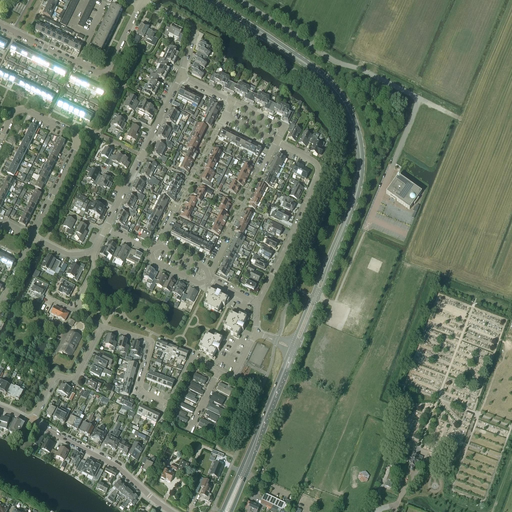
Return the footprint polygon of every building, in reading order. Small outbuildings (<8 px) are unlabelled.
[(53,12),(56,7),(48,3),(46,9),(53,12)] [(100,55),(122,11),(112,6),(97,37),(96,37),(92,46),(91,45),(89,49),(88,50),(89,50),(87,52),(93,55),(94,52),(100,55)] [(50,18),(53,12),(46,9),(43,14),(50,18)] [(140,27),(136,34),(144,38),(145,36),(148,37),(147,40),(146,42),(150,44),(151,42),(152,42),(156,33),(152,30),(151,31),(148,29),(149,27),(142,23),(140,27)] [(40,34),(44,26),(38,24),(35,31),(40,34)] [(174,37),(178,28),(172,25),(171,29),(168,28),(164,36),(167,37),(169,34),(174,37)] [(46,37),(49,29),(44,26),(40,34),(46,37)] [(180,44),(184,36),(181,34),(183,31),(178,28),(174,37),(179,39),(177,42),(180,44)] [(51,39),(55,32),(49,29),(46,37),(51,39)] [(57,42),(60,35),(55,32),(51,39),(57,42)] [(62,45),(66,37),(60,35),(57,42),(62,45)] [(68,47),(72,40),(66,37),(62,45),(68,47)] [(74,50),(77,43),(72,40),(68,47),(74,50)] [(208,58),(210,54),(208,52),(210,47),(200,42),(197,48),(200,51),(198,53),(207,58),(208,58)] [(80,53),(83,46),(77,43),(74,50),(80,53)] [(16,53),(19,47),(14,44),(11,51),(16,53)] [(165,54),(176,59),(179,54),(175,52),(177,49),(169,46),(165,54)] [(21,56),(24,50),(19,47),(16,53),(21,56)] [(27,59),(30,52),(24,50),(21,56),(27,59)] [(32,61),(35,55),(30,52),(27,59),(32,61)] [(204,69),(206,65),(205,62),(207,58),(198,53),(197,53),(194,58),(196,61),(195,64),(200,67),(204,69)] [(174,65),(176,59),(165,54),(162,59),(161,58),(159,61),(167,65),(169,62),(174,65)] [(37,64),(41,58),(35,55),(32,61),(37,64)] [(43,67),(46,60),(41,58),(37,64),(43,67)] [(48,69),(51,63),(46,60),(43,67),(48,69)] [(167,75),(169,70),(166,68),(167,65),(159,61),(158,64),(161,66),(158,71),(167,75)] [(54,72),(57,66),(51,63),(48,69),(54,72)] [(201,80),(203,76),(202,73),(204,69),(200,67),(195,64),(194,63),(191,69),(193,72),(192,75),(201,80)] [(59,75),(62,68),(57,66),(54,72),(59,75)] [(65,77),(68,71),(62,68),(59,75),(65,77)] [(150,77),(158,80),(159,78),(164,80),(167,75),(158,71),(157,74),(155,73),(154,75),(151,73),(150,77)] [(9,82),(12,75),(6,73),(3,79),(9,82)] [(224,76),(220,74),(218,76),(215,74),(213,79),(211,78),(208,83),(214,86),(217,84),(220,85),(224,76)] [(14,84),(17,78),(12,75),(9,82),(14,84)] [(75,84),(78,77),(73,75),(70,81),(75,84)] [(20,87),(23,81),(23,79),(18,76),(17,78),(14,84),(20,87)] [(228,93),(233,83),(229,81),(229,78),(224,76),(220,85),(223,87),(223,91),(228,93)] [(81,86),(84,80),(78,77),(75,84),(81,86)] [(157,90),(160,85),(156,83),(158,80),(150,77),(148,80),(151,81),(149,86),(157,90)] [(86,89),(89,83),(84,80),(81,86),(86,89)] [(25,90),(28,83),(23,81),(20,87),(25,90)] [(30,92),(33,86),(28,83),(25,90),(30,92)] [(91,92),(94,85),(89,83),(86,89),(91,92)] [(238,85),(233,83),(228,93),(234,96),(237,94),(240,95),(244,86),(240,84),(238,85)] [(97,94),(100,88),(94,85),(91,92),(97,94)] [(157,90),(149,86),(147,85),(144,90),(143,90),(142,93),(150,97),(151,94),(155,96),(157,90)] [(36,95),(39,89),(33,86),(30,92),(36,95)] [(248,88),(244,86),(240,95),(242,97),(243,100),(248,103),(253,93),(255,89),(251,87),(248,88)] [(101,99),(102,97),(105,91),(100,88),(97,94),(100,96),(98,98),(101,99)] [(183,99),(187,92),(185,90),(185,89),(182,88),(178,97),(183,99)] [(41,98),(44,91),(39,89),(36,95),(41,98)] [(46,100),(50,94),(44,91),(41,98),(46,100)] [(192,93),(189,92),(189,93),(187,92),(183,99),(188,102),(192,93)] [(193,104),(196,96),(194,95),(195,94),(192,93),(188,102),(193,104)] [(258,95),(253,93),(248,103),(254,106),(257,104),(260,105),(264,96),(260,94),(258,95)] [(52,103),(55,97),(50,94),(46,100),(52,103)] [(202,98),(199,96),(199,97),(196,96),(193,104),(197,107),(202,98)] [(268,113),(273,103),(269,101),(268,98),(264,96),(260,105),(262,106),(263,110),(268,113)] [(134,112),(138,104),(135,103),(137,100),(131,97),(129,97),(129,100),(127,104),(124,106),(125,108),(134,112)] [(212,100),(211,99),(209,103),(212,104),(210,109),(218,113),(219,111),(220,111),(221,109),(215,105),(216,102),(214,101),(212,100)] [(63,109),(66,103),(60,100),(57,107),(63,109)] [(68,112),(71,106),(66,103),(63,109),(68,112)] [(149,106),(143,103),(142,104),(140,103),(135,112),(138,114),(139,112),(144,115),(149,106)] [(278,105),(273,103),(268,113),(274,116),(277,114),(279,115),(284,106),(280,104),(278,105)] [(73,115),(77,108),(71,106),(68,112),(73,115)] [(151,120),(156,111),(153,110),(154,108),(149,106),(144,115),(149,117),(148,119),(151,120)] [(288,123),(293,113),(288,110),(288,108),(284,106),(279,115),(282,116),(282,120),(288,123)] [(79,117),(82,111),(77,108),(73,115),(79,117)] [(216,118),(218,116),(217,115),(218,113),(210,109),(207,114),(216,118)] [(178,113),(171,110),(169,116),(178,120),(180,115),(185,117),(186,114),(179,111),(178,113)] [(84,120),(87,113),(82,111),(79,117),(84,120)] [(89,111),(87,113),(84,120),(90,123),(93,116),(94,114),(92,112),(89,111)] [(215,121),(216,118),(207,114),(206,113),(205,115),(206,116),(205,119),(213,123),(214,121),(215,121)] [(178,130),(179,127),(175,125),(178,120),(169,116),(166,121),(172,124),(171,127),(178,130)] [(122,133),(126,125),(123,123),(124,121),(117,118),(114,126),(117,127),(115,130),(122,133)] [(212,128),(213,125),(212,125),(213,123),(205,119),(203,124),(212,128)] [(295,142),(301,131),(294,128),(297,121),(294,120),(291,125),(288,133),(290,134),(288,138),(295,142)] [(199,124),(196,123),(194,128),(196,129),(204,133),(207,128),(199,124)] [(35,134),(38,128),(32,125),(29,131),(35,134)] [(128,137),(136,141),(139,136),(136,134),(139,128),(133,126),(131,130),(130,130),(127,136),(128,137)] [(163,126),(161,132),(170,136),(172,137),(174,134),(177,133),(178,130),(171,127),(170,129),(163,126)] [(202,137),(204,133),(196,129),(194,134),(202,137)] [(228,132),(223,130),(222,131),(220,130),(217,137),(219,138),(224,140),(228,132)] [(33,139),(35,134),(29,131),(26,136),(33,139)] [(167,141),(165,144),(171,147),(173,144),(169,142),(172,137),(170,136),(161,132),(158,137),(167,141)] [(199,142),(202,137),(194,134),(191,132),(189,137),(191,138),(199,142)] [(228,145),(229,143),(233,135),(228,132),(224,140),(223,143),(228,145)] [(311,136),(304,133),(299,144),(306,147),(308,143),(311,144),(315,137),(312,135),(311,136)] [(234,145),(238,137),(233,135),(229,143),(234,145)] [(30,145),(33,139),(26,136),(24,142),(30,145)] [(238,147),(242,140),(238,137),(234,145),(238,147)] [(321,156),(323,150),(321,149),(324,144),(317,140),(318,138),(315,137),(311,144),(314,146),(311,152),(318,155),(321,156)] [(63,148),(65,142),(56,138),(54,143),(56,144),(63,148)] [(197,147),(199,142),(191,138),(189,143),(197,147)] [(243,150),(247,142),(242,140),(238,147),(243,150)] [(27,150),(30,145),(24,142),(21,147),(27,150)] [(248,152),(252,144),(247,142),(243,150),(248,152)] [(164,147),(158,143),(155,149),(164,153),(167,148),(171,150),(172,147),(171,147),(165,144),(164,147)] [(195,152),(197,147),(189,143),(187,148),(190,150),(195,152)] [(60,153),(63,148),(56,144),(54,150),(60,153)] [(253,155),(257,147),(252,144),(248,152),(253,155)] [(25,155),(27,150),(21,147),(18,152),(25,155)] [(258,157),(262,149),(257,147),(253,155),(258,157)] [(54,150),(51,149),(48,154),(51,155),(57,158),(60,153),(54,150)] [(112,152),(105,149),(104,149),(103,152),(102,152),(101,154),(102,155),(101,157),(107,159),(104,165),(108,167),(108,166),(113,157),(111,156),(112,153),(112,152)] [(165,164),(168,159),(163,156),(164,153),(155,149),(152,154),(159,157),(157,160),(165,164)] [(219,158),(221,159),(224,154),(213,149),(211,154),(219,158)] [(190,150),(187,154),(195,158),(198,153),(195,152),(190,150)] [(22,161),(25,156),(25,155),(18,152),(16,158),(22,161)] [(193,163),(195,158),(187,154),(185,159),(193,163)] [(216,163),(219,158),(211,154),(208,159),(216,163)] [(283,164),(286,159),(277,154),(275,159),(283,164)] [(55,164),(57,158),(51,155),(48,161),(55,164)] [(119,165),(123,157),(117,155),(116,157),(113,156),(113,157),(108,166),(111,167),(113,164),(118,167),(119,165)] [(127,169),(130,164),(127,163),(128,160),(123,157),(119,165),(127,169)] [(19,166),(22,161),(16,158),(13,163),(19,166)] [(191,168),(193,163),(185,159),(183,164),(191,168)] [(214,168),(216,163),(208,159),(206,164),(214,168)] [(281,169),(283,164),(275,159),(272,164),(281,169)] [(52,169),(55,164),(48,161),(46,166),(52,169)] [(17,172),(19,166),(13,163),(10,168),(17,172)] [(157,167),(158,165),(152,163),(150,166),(147,165),(144,170),(153,175),(156,170),(160,172),(162,169),(157,167)] [(188,173),(191,168),(183,164),(180,169),(179,169),(178,169),(177,169),(177,170),(176,171),(184,175),(185,172),(188,173)] [(211,172),(212,172),(214,168),(206,164),(204,169),(207,170),(211,172)] [(278,173),(281,169),(272,164),(270,169),(278,173)] [(303,167),(297,164),(296,166),(296,165),(292,173),(298,175),(297,176),(300,178),(301,177),(306,179),(309,172),(302,169),(303,167)] [(250,173),(252,168),(245,165),(242,169),(250,173)] [(49,175),(52,169),(46,166),(43,172),(49,175)] [(14,177),(17,172),(10,168),(7,174),(14,177)] [(96,187),(96,185),(100,179),(97,178),(97,177),(99,173),(92,169),(87,178),(90,180),(90,181),(90,182),(93,183),(92,185),(96,187)] [(248,178),(250,173),(242,169),(240,174),(248,178)] [(276,178),(278,173),(270,169),(267,174),(276,178)] [(148,179),(147,181),(154,185),(154,184),(154,183),(156,180),(152,178),(153,175),(144,170),(142,176),(148,179)] [(207,170),(204,175),(212,179),(215,174),(212,172),(211,172),(207,170)] [(43,172),(40,171),(38,176),(40,177),(47,180),(49,175),(43,172)] [(28,184),(29,181),(32,176),(33,173),(30,172),(25,183),(28,184)] [(231,177),(232,176),(228,174),(226,173),(225,176),(224,179),(223,179),(222,182),(224,183),(225,180),(226,178),(228,179),(229,176),(231,177)] [(175,178),(172,183),(180,186),(181,184),(182,185),(184,182),(182,181),(184,178),(175,174),(174,177),(175,178)] [(245,182),(248,178),(240,174),(238,179),(245,182)] [(276,184),(276,183),(277,183),(277,182),(276,181),(277,179),(276,179),(276,178),(267,174),(265,179),(276,184)] [(211,188),(212,187),(212,186),(212,185),(211,185),(211,184),(210,184),(212,179),(204,175),(202,180),(204,181),(202,184),(211,188)] [(112,180),(105,176),(103,179),(100,178),(100,179),(96,185),(103,188),(103,186),(110,189),(112,184),(110,184),(112,180)] [(413,204),(415,205),(419,199),(418,198),(422,193),(398,176),(386,193),(410,210),(413,204)] [(44,185),(47,180),(40,177),(38,182),(44,185)] [(14,188),(16,182),(8,178),(5,183),(11,186),(11,187),(14,188)] [(243,187),(245,182),(238,179),(236,183),(241,186),(240,186),(243,187)] [(273,189),(276,184),(265,179),(263,184),(273,189)] [(146,184),(137,180),(134,185),(143,190),(146,184),(152,188),(154,185),(147,181),(146,184)] [(301,193),(303,189),(301,188),(303,185),(292,180),(291,183),(295,185),(289,196),(297,200),(297,199),(298,199),(299,196),(300,193),(301,193)] [(238,190),(240,186),(241,186),(236,183),(233,181),(231,187),(238,190)] [(41,191),(44,185),(38,182),(35,188),(41,191)] [(9,192),(11,187),(11,186),(5,183),(2,189),(9,192)] [(179,192),(180,190),(179,189),(180,186),(172,183),(170,188),(179,192)] [(264,192),(266,187),(258,183),(256,188),(264,192)] [(143,200),(145,197),(141,195),(143,190),(134,185),(131,191),(138,194),(137,196),(143,200)] [(213,193),(201,187),(199,190),(198,189),(195,194),(203,198),(205,193),(211,196),(213,193)] [(236,195),(238,190),(231,187),(228,191),(236,195)] [(177,195),(179,192),(170,188),(168,192),(175,196),(176,194),(177,195)] [(261,197),(264,192),(256,188),(253,193),(261,197)] [(0,194),(6,197),(9,192),(2,189),(0,193),(0,194)] [(39,200),(42,195),(35,191),(32,197),(39,200)] [(174,202),(175,199),(174,198),(175,196),(168,192),(165,197),(174,202)] [(259,202),(261,197),(253,193),(251,198),(259,202)] [(204,204),(205,202),(202,200),(203,198),(195,194),(193,198),(193,199),(201,203),(204,204)] [(82,197),(79,195),(72,209),(74,207),(81,210),(82,209),(85,210),(84,212),(89,203),(85,201),(86,199),(84,198),(85,198),(84,197),(84,198),(82,197),(83,197),(82,196),(82,197)] [(32,197),(30,196),(27,202),(30,203),(30,202),(36,206),(39,200),(32,197)] [(135,199),(129,196),(126,201),(135,206),(138,201),(142,203),(143,200),(137,196),(135,199)] [(168,204),(170,201),(161,197),(159,202),(166,206),(167,203),(168,204)] [(199,205),(201,203),(193,199),(193,198),(190,197),(187,202),(195,206),(197,207),(198,204),(199,205)] [(292,212),(295,206),(292,204),(294,201),(284,197),(282,202),(284,203),(282,208),(292,212)] [(231,202),(224,198),(223,202),(220,200),(219,202),(222,204),(220,206),(228,210),(231,205),(229,205),(231,202)] [(255,210),(256,207),(259,202),(251,198),(249,203),(250,204),(248,207),(255,210)] [(135,216),(137,213),(133,211),(135,206),(126,201),(123,207),(130,210),(129,212),(134,215),(135,216)] [(33,211),(34,210),(36,206),(30,202),(30,203),(27,208),(33,211)] [(165,211),(166,208),(165,208),(166,206),(159,202),(156,207),(165,211)] [(196,212),(197,210),(194,208),(195,206),(187,202),(185,207),(196,212)] [(99,205),(94,203),(93,205),(90,203),(85,214),(88,215),(89,212),(95,214),(99,205)] [(101,222),(106,211),(103,210),(104,208),(99,205),(95,214),(100,217),(98,220),(101,222)] [(228,210),(220,206),(219,209),(216,207),(215,210),(218,211),(226,215),(228,210)] [(163,214),(165,211),(156,207),(154,211),(161,215),(162,213),(163,214)] [(195,214),(196,212),(185,207),(182,211),(190,215),(192,213),(195,214)] [(31,216),(33,211),(27,208),(24,213),(31,216)] [(253,213),(247,210),(246,213),(244,212),(242,217),(250,221),(253,213)] [(160,221),(161,218),(160,217),(161,215),(154,211),(151,216),(160,221)] [(191,222),(192,220),(189,218),(190,215),(182,211),(180,216),(188,220),(191,222)] [(226,221),(229,216),(226,215),(218,211),(216,213),(220,215),(218,217),(226,221)] [(290,216),(279,211),(277,214),(273,212),(270,217),(278,221),(280,219),(287,222),(290,216)] [(127,215),(121,212),(118,217),(127,222),(130,217),(133,218),(134,215),(129,212),(127,215)] [(28,222),(28,221),(31,216),(24,213),(22,218),(28,222)] [(159,223),(160,221),(151,216),(149,221),(157,225),(158,223),(159,223)] [(127,222),(118,217),(115,223),(122,226),(121,229),(127,232),(129,229),(128,229),(128,226),(129,223),(127,222)] [(226,221),(218,217),(217,220),(214,218),(213,221),(224,226),(226,221)] [(247,226),(250,221),(242,217),(239,222),(247,226)] [(25,227),(28,222),(22,218),(19,224),(25,227)] [(68,219),(67,218),(63,227),(67,229),(67,230),(66,233),(71,236),(74,230),(71,229),(75,221),(70,219),(68,219)] [(155,230),(157,227),(156,227),(157,225),(149,221),(147,226),(155,230)] [(221,231),(224,226),(213,221),(212,223),(215,224),(214,227),(221,231)] [(245,230),(247,226),(239,222),(237,227),(245,230)] [(267,232),(267,233),(270,234),(274,236),(275,234),(279,237),(282,231),(279,230),(280,227),(272,223),(270,227),(269,227),(267,231),(267,232)] [(82,243),(87,233),(84,231),(87,227),(81,224),(76,233),(77,234),(76,236),(79,241),(79,242),(82,243)] [(175,228),(171,235),(176,238),(180,230),(181,227),(175,224),(174,227),(175,228)] [(154,233),(155,230),(147,226),(144,231),(152,235),(153,233),(154,233)] [(221,231),(214,227),(212,230),(209,228),(208,230),(211,232),(219,236),(221,231)] [(242,235),(245,230),(237,227),(234,232),(242,235)] [(180,230),(176,238),(180,240),(186,229),(184,228),(182,231),(180,230)] [(186,229),(180,240),(185,243),(189,235),(190,233),(187,232),(188,230),(186,229)] [(152,237),(151,237),(152,235),(144,231),(141,237),(139,236),(138,237),(146,241),(147,239),(150,240),(152,237)] [(189,235),(185,243),(190,245),(196,234),(193,233),(192,235),(190,233),(189,235)] [(275,249),(278,242),(272,240),(274,237),(266,233),(265,237),(268,239),(265,244),(275,249)] [(196,234),(190,245),(195,247),(199,240),(196,238),(198,235),(196,234)] [(199,240),(195,247),(200,250),(205,239),(206,236),(204,235),(201,241),(199,240)] [(247,246),(248,244),(244,242),(245,239),(237,235),(235,240),(247,246)] [(205,239),(200,250),(204,252),(208,244),(206,243),(207,240),(205,239)] [(208,244),(204,252),(209,255),(213,247),(214,247),(217,241),(215,240),(213,241),(212,244),(209,242),(208,244)] [(247,246),(235,240),(233,245),(240,248),(242,246),(246,248),(247,246)] [(111,256),(116,246),(109,242),(106,250),(103,248),(100,255),(106,258),(108,254),(111,256)] [(242,256),(243,254),(239,251),(240,248),(233,245),(230,249),(242,256)] [(117,250),(113,258),(123,263),(129,250),(122,246),(120,251),(117,250)] [(271,257),(271,256),(272,254),(267,251),(268,248),(263,246),(261,251),(263,252),(261,255),(264,256),(264,258),(269,260),(271,257)] [(242,256),(230,249),(228,254),(236,258),(237,255),(242,257),(242,256)] [(135,254),(130,252),(131,250),(126,260),(135,264),(133,269),(135,270),(143,256),(136,252),(135,254)] [(238,265),(239,263),(234,261),(236,258),(228,254),(225,259),(238,265)] [(264,270),(267,264),(259,260),(260,258),(255,255),(252,260),(256,262),(254,266),(264,270)] [(6,265),(10,258),(4,256),(1,262),(6,265)] [(55,274),(61,263),(48,256),(41,269),(46,272),(47,270),(55,274)] [(12,268),(15,261),(10,258),(6,265),(12,268)] [(238,265),(225,259),(223,264),(231,268),(232,265),(237,267),(238,265)] [(77,282),(84,269),(73,263),(67,275),(74,278),(73,280),(77,282)] [(233,275),(234,273),(229,271),(231,268),(223,264),(221,269),(233,275)] [(258,283),(261,276),(254,272),(255,269),(250,266),(247,272),(251,274),(249,278),(258,283)] [(150,285),(152,285),(154,280),(157,274),(153,272),(153,271),(148,268),(143,277),(148,280),(147,282),(147,284),(150,285)] [(233,275),(221,269),(218,274),(221,275),(219,278),(227,282),(229,279),(226,277),(227,275),(232,277),(233,275)] [(163,276),(160,275),(157,281),(154,280),(152,285),(151,287),(154,288),(156,285),(163,288),(165,283),(168,278),(164,277),(165,276),(164,276),(163,276)] [(35,284),(32,292),(37,294),(35,298),(38,299),(38,301),(41,303),(42,301),(44,297),(43,297),(48,286),(35,279),(33,283),(35,284)] [(69,298),(75,286),(62,280),(60,284),(62,285),(58,292),(69,298)] [(170,293),(176,282),(170,280),(168,284),(165,283),(163,288),(162,289),(170,293)] [(254,291),(256,286),(255,286),(255,284),(252,284),(245,280),(242,286),(247,288),(247,289),(251,290),(254,291)] [(181,301),(184,295),(186,291),(184,290),(185,287),(183,286),(181,286),(181,287),(177,285),(178,283),(177,283),(172,293),(178,296),(176,300),(180,302),(181,301)] [(217,294),(212,292),(210,291),(211,290),(211,289),(210,288),(209,288),(208,289),(208,290),(209,291),(206,298),(208,299),(206,304),(205,303),(204,303),(203,303),(203,304),(203,305),(203,306),(219,314),(220,314),(220,313),(221,313),(221,312),(221,311),(219,310),(222,306),(224,307),(226,303),(228,304),(230,300),(230,299),(230,298),(229,298),(228,297),(228,298),(227,298),(227,299),(220,296),(221,294),(221,295),(217,293),(217,294)] [(193,303),(198,293),(190,290),(187,296),(184,295),(181,301),(184,303),(186,299),(193,303)] [(69,314),(54,307),(51,314),(58,318),(65,322),(69,314)] [(238,318),(234,316),(234,315),(234,314),(234,313),(233,313),(232,313),(231,313),(231,314),(224,329),(223,330),(224,330),(224,331),(225,331),(226,331),(226,330),(227,329),(232,332),(230,334),(234,336),(234,338),(236,339),(237,340),(238,340),(239,340),(239,339),(240,339),(240,338),(239,337),(238,336),(241,330),(243,331),(244,327),(243,327),(246,320),(247,321),(248,321),(249,321),(249,320),(249,319),(248,318),(247,318),(246,319),(240,316),(238,318)] [(343,322),(331,317),(329,324),(341,329),(343,322)] [(361,330),(349,325),(346,331),(358,336),(361,330)] [(339,334),(327,329),(324,335),(336,340),(339,334)] [(71,358),(81,337),(70,331),(59,352),(71,358)] [(209,337),(210,336),(210,335),(209,334),(208,334),(207,334),(199,350),(199,351),(200,352),(201,352),(202,352),(203,350),(207,353),(206,355),(210,357),(209,359),(213,361),(214,361),(215,361),(215,360),(215,359),(215,358),(214,358),(217,351),(219,352),(218,352),(220,348),(218,348),(222,341),(223,342),(224,342),(224,341),(225,341),(225,340),(224,340),(224,339),(223,338),(222,340),(215,337),(214,339),(209,337)] [(106,337),(104,343),(106,344),(106,345),(110,346),(109,349),(111,350),(111,351),(114,352),(116,344),(113,343),(115,338),(108,336),(108,337),(106,337)] [(356,341),(344,336),(341,343),(353,348),(356,341)] [(122,340),(120,339),(119,344),(120,344),(118,348),(122,349),(121,353),(127,354),(129,348),(126,347),(127,341),(123,340),(123,339),(122,339),(122,340)] [(334,345),(322,340),(319,347),(331,352),(334,345)] [(158,356),(163,344),(158,342),(155,350),(158,351),(156,356),(158,356)] [(140,357),(141,352),(138,351),(140,344),(133,343),(131,351),(135,352),(134,356),(140,357)] [(165,354),(168,346),(163,344),(158,356),(160,357),(162,353),(165,354)] [(168,360),(173,348),(168,346),(165,354),(168,355),(166,360),(168,360)] [(175,358),(178,349),(173,348),(168,360),(170,361),(172,357),(175,358)] [(351,353),(339,348),(337,354),(349,359),(351,353)] [(178,364),(183,351),(178,349),(175,358),(178,359),(176,364),(178,364)] [(185,362),(188,353),(183,351),(178,364),(180,365),(182,360),(185,362)] [(329,357),(317,352),(314,358),(326,363),(329,357)] [(107,360),(98,355),(94,362),(106,368),(108,364),(111,366),(114,359),(109,357),(107,360)] [(347,364),(335,359),(332,366),(344,371),(347,364)] [(111,377),(113,374),(109,372),(93,364),(92,367),(93,367),(90,373),(91,374),(90,375),(93,376),(93,375),(99,378),(101,374),(107,375),(111,377)] [(324,369),(312,364),(309,370),(322,375),(324,369)] [(134,375),(136,370),(123,366),(122,369),(127,370),(126,373),(134,375)] [(146,380),(151,382),(154,374),(156,370),(151,368),(146,380)] [(342,376),(330,371),(327,377),(339,382),(342,376)] [(197,372),(193,380),(205,385),(208,378),(197,372)] [(159,376),(154,374),(151,382),(156,383),(159,376)] [(161,385),(165,377),(159,376),(156,383),(161,385)] [(131,386),(133,381),(120,377),(119,379),(124,380),(123,383),(131,386)] [(170,379),(165,377),(161,385),(166,387),(170,379)] [(175,381),(170,379),(166,387),(172,389),(175,381)] [(95,383),(89,380),(86,386),(95,390),(96,387),(99,389),(102,383),(96,380),(95,383)] [(5,384),(1,393),(3,393),(3,394),(5,395),(5,394),(6,395),(10,386),(6,385),(8,382),(6,381),(5,384)] [(192,383),(189,389),(202,396),(205,390),(192,383)] [(233,390),(221,384),(217,391),(229,397),(233,390)] [(13,398),(19,386),(16,385),(15,388),(11,387),(7,395),(8,396),(8,397),(10,397),(11,397),(13,398)] [(65,387),(61,385),(58,391),(62,393),(62,394),(67,397),(66,399),(69,401),(70,399),(73,394),(70,392),(71,389),(72,390),(72,389),(66,386),(65,387)] [(25,389),(19,386),(13,398),(15,399),(16,400),(17,401),(18,401),(19,401),(25,389)] [(128,396),(130,391),(117,387),(116,389),(118,390),(118,393),(119,394),(120,394),(128,396)] [(228,399),(215,392),(211,400),(224,407),(228,399)] [(187,396),(185,399),(197,404),(198,401),(195,399),(197,396),(190,393),(188,396),(187,396)] [(130,409),(129,412),(130,412),(135,414),(135,413),(133,412),(135,407),(133,405),(134,402),(130,400),(129,401),(128,400),(128,398),(123,397),(120,404),(130,409)] [(196,408),(182,402),(180,408),(194,414),(196,408)] [(52,404),(46,415),(48,415),(47,416),(51,418),(51,417),(52,418),(56,410),(52,408),(54,405),(52,404)] [(56,420),(59,421),(65,409),(67,405),(65,404),(61,412),(57,410),(53,418),(54,419),(54,420),(56,420)] [(223,411),(209,404),(205,410),(219,417),(223,411)] [(80,413),(72,428),(74,429),(74,430),(76,431),(77,430),(77,431),(82,423),(79,421),(82,414),(85,408),(83,407),(80,413)] [(142,417),(145,409),(141,407),(137,414),(142,417)] [(67,410),(65,409),(59,421),(61,423),(63,424),(64,424),(70,413),(67,411),(67,410)] [(142,417),(146,419),(150,411),(145,409),(142,417)] [(146,419),(151,421),(155,414),(150,411),(146,419)] [(191,417),(178,411),(174,418),(188,425),(191,417)] [(219,418),(205,411),(201,419),(215,426),(219,418)] [(72,428),(80,413),(78,412),(76,415),(73,414),(67,425),(68,426),(69,427),(70,427),(72,428)] [(160,416),(155,414),(151,421),(156,424),(160,416)] [(14,419),(10,418),(11,417),(8,416),(7,418),(5,421),(1,421),(2,418),(0,424),(0,429),(2,430),(2,431),(3,430),(8,431),(14,419)] [(84,434),(92,418),(91,417),(87,425),(83,423),(79,432),(80,432),(80,433),(81,433),(82,433),(84,434)] [(92,418),(84,434),(86,435),(87,436),(88,437),(89,436),(89,437),(94,429),(91,427),(92,424),(95,419),(93,418),(92,418)] [(17,437),(25,424),(22,423),(16,419),(9,433),(17,437)] [(214,428),(200,422),(197,428),(210,435),(214,428)] [(109,447),(118,432),(121,425),(119,423),(112,435),(109,434),(108,437),(108,436),(104,444),(105,445),(107,446),(108,446),(109,447)] [(95,430),(92,438),(92,439),(94,440),(95,440),(102,443),(106,434),(102,432),(104,428),(104,427),(102,426),(101,426),(98,431),(95,430)] [(120,433),(118,432),(109,447),(112,448),(112,449),(114,450),(115,450),(119,442),(116,441),(120,433)] [(39,447),(44,438),(38,435),(34,444),(39,447)] [(52,458),(55,451),(52,450),(55,445),(46,440),(42,449),(50,453),(48,456),(52,458)] [(126,456),(130,448),(126,446),(127,444),(122,441),(118,449),(123,451),(122,454),(126,456)] [(140,446),(134,443),(130,452),(133,453),(133,454),(132,457),(133,459),(137,461),(142,450),(144,447),(141,446),(140,446)] [(64,461),(69,452),(60,447),(58,453),(55,451),(52,458),(55,459),(56,457),(64,461)] [(73,465),(79,453),(74,451),(70,459),(73,460),(71,463),(72,463),(72,464),(73,465)] [(418,457),(413,455),(414,453),(410,451),(406,461),(409,462),(410,464),(408,468),(414,470),(415,466),(417,465),(420,466),(423,458),(418,456),(418,457)] [(76,470),(83,456),(80,454),(74,465),(76,466),(74,469),(76,470)] [(144,457),(141,463),(145,465),(143,471),(144,472),(145,472),(146,472),(147,473),(147,472),(149,473),(149,471),(150,471),(154,462),(155,462),(156,459),(153,458),(150,464),(147,462),(148,459),(144,457)] [(94,463),(90,461),(89,462),(87,461),(86,463),(82,461),(76,471),(81,474),(82,473),(88,476),(94,463)] [(189,465),(182,461),(177,471),(184,475),(189,465)] [(98,482),(103,472),(98,470),(100,467),(98,466),(98,465),(94,463),(88,476),(94,479),(93,480),(98,482)] [(215,464),(210,476),(218,479),(223,467),(215,464)] [(170,483),(174,475),(172,474),(173,470),(166,466),(164,471),(165,471),(161,479),(161,481),(163,482),(165,481),(170,483)] [(113,480),(116,475),(117,473),(107,468),(105,472),(112,476),(111,479),(113,480)] [(361,483),(367,482),(369,476),(365,472),(359,473),(357,479),(361,483)] [(388,481),(391,482),(395,474),(394,473),(390,472),(386,481),(387,481),(388,481)] [(200,478),(196,487),(198,488),(200,487),(203,489),(201,495),(203,496),(203,500),(208,502),(211,495),(209,494),(211,488),(207,486),(209,482),(200,478)] [(114,501),(116,496),(118,492),(123,486),(122,484),(122,483),(121,483),(120,481),(119,481),(113,487),(116,490),(110,497),(114,501)] [(106,494),(109,488),(99,483),(96,489),(106,494)] [(124,486),(123,486),(118,492),(116,496),(118,497),(116,501),(118,502),(121,498),(128,490),(127,489),(127,488),(125,486),(124,486)] [(129,491),(128,490),(121,498),(123,500),(125,498),(127,500),(133,494),(132,493),(130,491),(129,491)] [(134,495),(133,494),(127,500),(121,506),(123,508),(129,502),(132,504),(133,503),(135,504),(137,502),(135,500),(138,498),(137,498),(137,497),(136,496),(135,495),(134,495)] [(269,496),(266,502),(268,503),(271,505),(274,499),(269,496)] [(274,499),(271,505),(273,506),(277,507),(280,501),(274,499)] [(280,501),(277,507),(278,508),(282,510),(284,506),(289,508),(292,503),(287,500),(285,504),(280,501)] [(246,511),(257,511),(260,507),(250,503),(246,511)]
